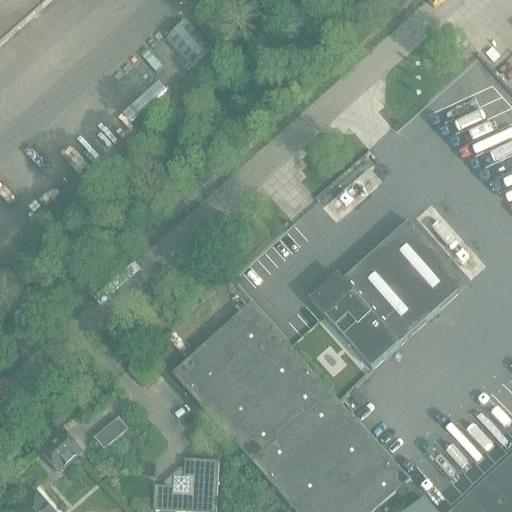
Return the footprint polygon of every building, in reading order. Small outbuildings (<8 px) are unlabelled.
[(0,0),(0,47),(52,0),(0,0)] [(328,289),(311,303),(372,372),(388,357),(466,287),(410,224),(345,281),(341,277),(328,289)] [(294,511),(376,511),(410,482),(252,305),(173,377),(294,511)] [(118,420),(94,439),(104,452),(128,432),(118,420)] [(62,431),(39,452),(60,474),(82,454),(62,431)] [(511,511),(511,460),(454,511),(511,511)] [(155,488),(153,511),(216,511),(219,463),(185,461),(184,475),(180,475),(169,484),(169,489),(155,488)] [(52,511),(36,494),(16,511),(52,511)] [(433,511),(423,500),(408,511),(433,511)]
